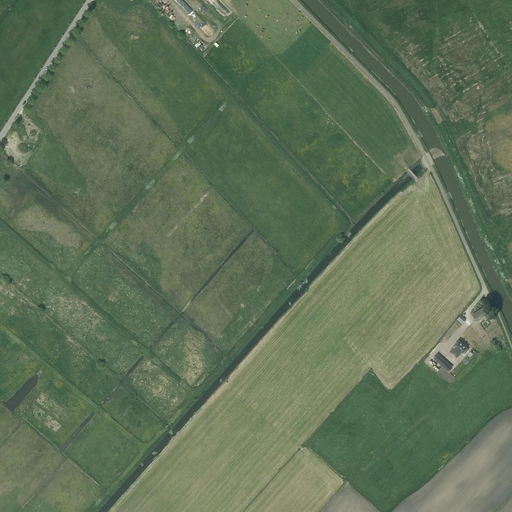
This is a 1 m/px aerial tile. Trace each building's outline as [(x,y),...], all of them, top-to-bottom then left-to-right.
[(176,0),(175,2),(193,21),(198,16),(182,0),(176,0)] [(9,141),(5,146),(10,149),(14,144),(9,141)] [(490,317),(483,307),(472,315),(477,321),(485,316),(487,319),(490,317)] [(459,314),(456,319),(461,323),(465,318),(459,314)] [(456,346),(451,352),(457,358),(463,352),(464,352),(465,353),(468,350),(467,349),(467,348),(459,341),(455,345),(456,346)] [(437,354),(433,358),(448,371),(452,367),(437,354)]
